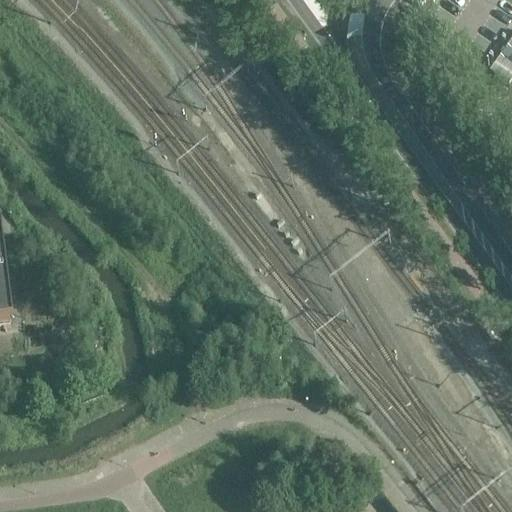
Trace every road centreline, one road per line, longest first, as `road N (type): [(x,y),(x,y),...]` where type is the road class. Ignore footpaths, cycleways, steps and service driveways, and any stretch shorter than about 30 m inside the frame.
road 1 (secondary): [(334,26),(345,70),(511,298)]
road 2 (secondary): [(511,263),(378,68),(373,13)]
